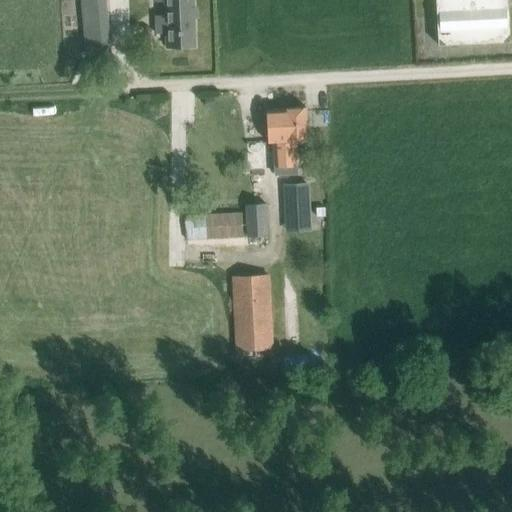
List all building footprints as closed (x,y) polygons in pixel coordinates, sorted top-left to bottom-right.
[(91,0),(81,1),(85,55),(110,53),(105,0),(91,0)] [(155,0),(156,1),(165,1),(165,15),(156,15),(157,33),(166,33),(166,47),(194,46),(192,0),(155,0)] [(508,21),(507,0),(435,0),(438,45),(510,41),(508,21)] [(307,140),(307,127),(306,107),(266,109),(268,141),(273,141),(275,166),(297,165),(295,140),(307,140)] [(286,218),(309,216),(307,184),(284,185),(286,218)] [(248,237),(268,235),(265,203),(246,205),(248,237)] [(185,240),(242,236),(240,212),(184,216),(185,240)] [(273,348),(269,274),(231,276),(235,350),(273,348)]
